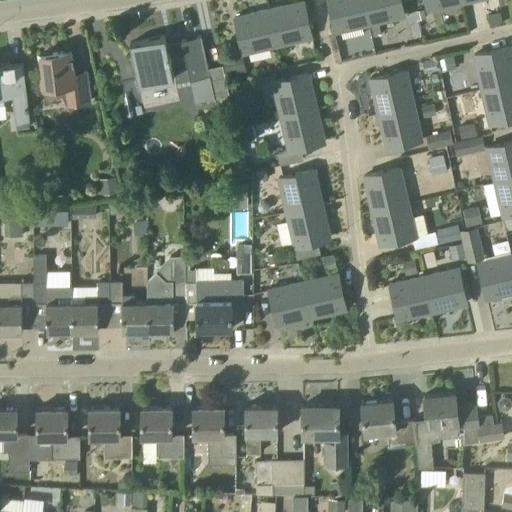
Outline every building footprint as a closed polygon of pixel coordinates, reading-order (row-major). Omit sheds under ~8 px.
[(335,31),(370,23),(364,0),(327,0),(333,24),(329,25),(331,31),(335,30),(335,31)] [(364,0),(370,23),(404,15),(400,0),(364,0)] [(425,0),(428,10),(462,2),(461,0),(425,0)] [(277,44),(312,36),(304,1),(269,9),(277,44)] [(423,8),(414,10),(417,20),(426,18),(423,8)] [(243,52),(277,44),(269,9),(235,17),(243,52)] [(501,11),(488,15),(492,26),(504,23),(501,11)] [(166,43),(165,35),(130,43),(139,86),(173,78),(170,62),(185,59),(190,80),(210,75),(201,36),(166,43)] [(482,89),(511,81),(511,59),(509,46),(474,54),(482,89)] [(73,74),(71,51),(40,55),(43,88),(57,86),(69,107),(76,103),(90,101),(87,73),(73,74)] [(0,64),(0,95),(11,94),(15,122),(30,120),(23,62),(0,64)] [(210,75),(209,75),(214,98),(217,97),(229,94),(222,64),(208,68),(210,75)] [(408,82),(406,70),(370,78),(378,113),(413,105),(412,99),(408,82)] [(281,116),(316,108),(308,73),(273,81),(281,116)] [(490,123),(511,118),(511,81),(482,89),(490,123)] [(387,147),(421,139),(413,105),(378,113),(387,147)] [(289,150),(324,142),(316,108),(281,116),(289,150)] [(474,122),(458,125),(461,138),(477,134),(474,122)] [(253,125),(240,129),(244,144),(257,140),(253,125)] [(456,156),(485,149),(482,137),(453,144),(456,156)] [(495,181),(511,177),(511,140),(487,146),(495,181)] [(228,158),(232,172),(247,169),(243,154),(228,158)] [(372,210),(407,202),(399,167),(364,175),(372,210)] [(266,169),(255,172),(257,181),(268,178),(266,169)] [(287,212),(322,203),(314,169),(279,177),(287,212)] [(503,216),(511,213),(511,177),(495,181),(496,187),(483,189),(490,217),(503,214),(503,216)] [(108,198),(110,213),(125,211),(123,196),(108,198)] [(380,244),(415,236),(407,202),(372,210),(380,244)] [(295,246),(330,238),(322,203),(287,212),(295,246)] [(458,225),(438,227),(439,240),(459,238),(458,225)] [(467,262),(485,257),(477,226),(460,231),(462,242),(467,260),(467,262)] [(454,263),(467,260),(462,242),(450,245),(454,263)] [(236,251),(236,273),(252,273),(252,251),(236,251)] [(148,329),(174,329),(174,318),(187,318),(186,282),(185,255),(170,256),(171,280),(166,280),(156,271),(148,280),(148,300),(148,329)] [(486,298),(511,291),(511,255),(478,263),(486,298)] [(46,287),(46,280),(45,256),(34,256),(34,281),(34,302),(46,302),(46,330),(72,330),(71,286),(46,287)] [(197,329),(232,328),(232,301),(243,301),(243,279),(229,279),(214,279),(213,267),(197,267),(197,279),(196,279),(196,282),(186,282),(187,318),(197,318),(197,329)] [(432,310),(467,302),(459,268),(424,276),(432,310)] [(312,316),(346,308),(338,273),(303,281),(312,316)] [(398,319),(432,311),(432,310),(424,276),(389,284),(398,319)] [(72,330),(98,330),(98,302),(109,301),(109,280),(98,280),(98,286),(71,286),(72,330)] [(148,329),(148,300),(135,300),(135,294),(121,294),(121,280),(109,280),(109,301),(121,301),(122,330),(148,329)] [(0,330),(22,331),(22,302),(34,302),(34,281),(22,281),(22,282),(22,297),(0,297),(0,330)] [(277,324),(312,316),(303,281),(269,289),(277,324)] [(464,426),(479,424),(478,415),(476,405),(456,407),(455,392),(424,395),(427,419),(414,420),(417,444),(419,468),(434,467),(431,441),(438,440),(435,423),(459,421),(459,426),(464,426)] [(395,422),(392,398),(391,399),(391,400),(383,401),(383,399),(361,402),(364,432),(386,430),(388,447),(417,444),(414,420),(395,422)] [(338,433),(338,404),(337,404),(337,408),(322,408),(322,404),(303,405),(303,436),(323,436),(324,466),(348,465),(348,433),(338,433)] [(223,434),(223,405),(193,406),(194,437),(209,436),(209,464),(237,464),(236,434),(223,434)] [(276,433),(277,405),(246,405),(246,454),(260,454),(260,433),(276,433)] [(172,435),(172,406),(142,406),(142,437),(157,437),(156,457),(184,457),(184,434),(172,435)] [(68,435),(67,407),(37,408),(37,438),(51,437),(52,458),(80,458),(79,435),(68,435)] [(120,435),(120,407),(90,407),(90,437),(104,437),(105,457),(133,457),(133,435),(120,435)] [(18,434),(17,408),(0,408),(0,435),(1,435),(1,451),(9,451),(9,471),(29,471),(29,463),(29,434),(18,434)] [(492,413),(478,415),(479,424),(479,426),(494,424),(492,413)] [(479,426),(479,424),(464,426),(464,443),(479,440),(503,437),(501,423),(494,424),(479,426)] [(289,493),(288,460),(256,461),(256,484),(272,484),(272,494),(289,493)] [(305,485),(304,460),(288,460),(289,493),(304,493),(305,485)] [(461,508),(484,508),(485,473),(463,473),(461,508)] [(305,485),(305,493),(315,493),(315,485),(305,485)] [(511,492),(504,491),(501,505),(511,507),(511,492)] [(417,511),(418,500),(402,500),(401,511),(417,511)]
